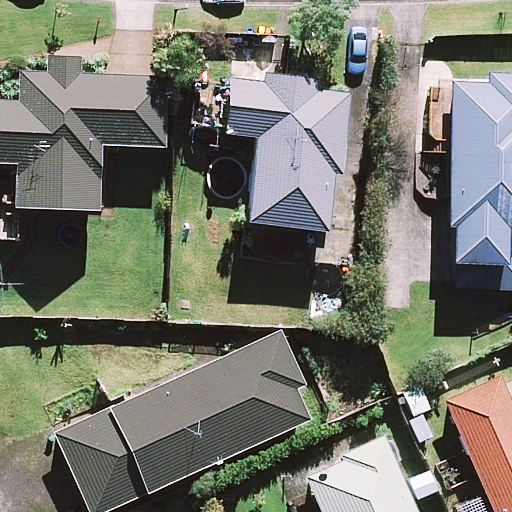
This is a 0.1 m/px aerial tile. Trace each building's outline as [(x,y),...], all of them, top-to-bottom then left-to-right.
[(347,78),(228,68),(224,126),(256,128),(249,217),(325,224),(330,164),(340,165),(347,78)] [(160,76),(21,70),(20,100),(0,98),(0,158),(15,159),(13,201),(95,205),(98,140),(157,143),(160,76)] [(511,73),(452,72),(445,285),(511,287),(511,73)] [(93,511),(308,416),(272,336),(53,433),(88,511),(93,511)] [(511,511),(511,372),(445,401),(492,511),(511,511)] [(415,511),(412,505),(441,493),(428,466),(400,478),(381,435),(354,447),(360,461),(309,483),(321,511),(415,511)]
